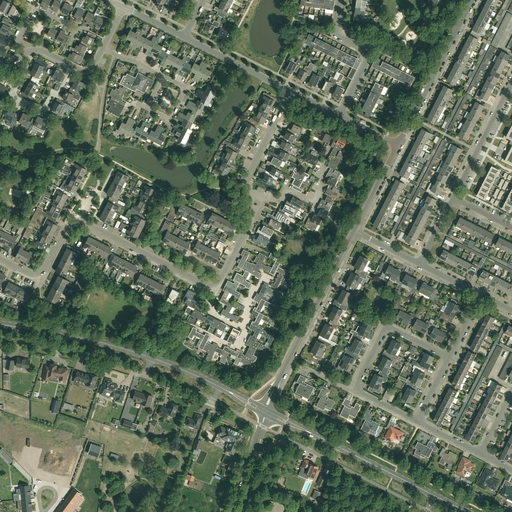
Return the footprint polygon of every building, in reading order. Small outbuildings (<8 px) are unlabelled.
[(12,7),(9,6),(11,3),(8,1),(7,2),(3,0),(1,4),(0,7),(0,10),(5,13),(4,15),(7,17),(8,15),(12,7)] [(50,0),(38,0),(37,3),(43,6),(42,8),(46,10),(48,5),(50,0)] [(61,3),(62,0),(50,0),(48,5),(53,8),(52,10),(56,12),(58,8),(61,3)] [(67,15),(71,6),(65,3),(66,1),(65,0),(62,0),(61,3),(58,8),(64,11),(63,13),(67,15)] [(81,17),(84,12),(78,9),(79,7),(83,1),(81,0),(77,0),(71,14),(76,17),(75,19),(79,21),(81,17)] [(173,12),(177,4),(173,2),(173,0),(171,0),(167,9),(173,12)] [(229,8),(224,5),(226,3),(221,1),(219,0),(216,0),(219,2),(220,3),(218,8),(219,9),(218,11),(224,14),(227,16),(229,13),(227,12),(228,10),(229,8)] [(323,0),(318,0),(318,3),(316,2),(315,7),(320,8),(321,3),(323,3),(323,0)] [(329,0),(323,0),(323,3),(321,3),(320,8),(325,9),(326,4),(329,4),(329,0)] [(333,10),(334,0),(329,0),(329,4),(326,4),(325,9),(333,10)] [(355,2),(356,2),(351,1),(350,4),(355,5),(355,7),(360,8),(359,10),(364,11),(365,6),(360,5),(361,3),(355,2)] [(493,10),(495,6),(487,1),(486,2),(485,1),(484,3),(485,4),(484,7),(492,11),(493,10)] [(16,22),(21,12),(18,11),(18,10),(16,9),(17,7),(13,5),(12,7),(8,15),(14,18),(13,20),(16,22)] [(355,7),(350,6),(349,9),(354,10),(354,12),(359,13),(359,15),(364,16),(364,11),(359,10),(360,8),(355,7)] [(107,18),(102,15),(101,16),(98,14),(101,9),(98,7),(94,15),(91,22),(96,25),(95,27),(99,29),(102,24),(105,25),(108,19),(107,18)] [(490,17),(492,11),(484,7),(484,8),(482,7),(481,9),(483,10),(482,10),(481,13),(490,17)] [(94,15),(88,12),(89,10),(86,8),(84,12),(81,17),(87,20),(86,22),(90,24),(91,22),(94,15)] [(363,21),(364,16),(359,15),(359,13),(354,12),(349,11),(349,14),(354,15),(353,20),(363,21)] [(490,17),(481,13),(479,13),(478,14),(480,15),(478,18),(487,23),(490,17)] [(222,17),(219,23),(221,24),(223,20),(225,21),(227,16),(224,14),(222,17)] [(478,18),(477,18),(476,20),(477,21),(476,24),(484,28),(487,23),(478,18)] [(9,30),(12,25),(3,20),(1,23),(3,24),(0,29),(0,30),(9,35),(11,32),(9,30)] [(211,33),(215,26),(217,27),(219,23),(214,20),(212,25),(208,23),(205,29),(211,33)] [(226,30),(220,27),(221,24),(219,23),(217,27),(217,28),(217,27),(220,29),(217,35),(224,39),(228,31),(226,30)] [(481,34),(484,28),(476,24),(475,25),(474,24),(473,26),(474,26),(473,30),(481,34)] [(60,32),(54,29),(55,27),(51,25),(47,35),(53,38),(52,40),(55,42),(56,40),(60,32)] [(131,47),(140,30),(137,29),(135,33),(130,31),(126,37),(132,40),(129,46),(131,47)] [(9,42),(7,41),(9,35),(0,30),(0,42),(7,46),(9,42)] [(65,46),(69,37),(66,35),(64,34),(65,32),(61,30),(60,32),(56,40),(62,43),(61,45),(65,46)] [(143,45),(146,39),(141,36),(143,32),(140,30),(131,47),(134,49),(137,43),(143,45)] [(91,45),(95,36),(88,32),(87,35),(85,38),(83,37),(81,41),(91,45)] [(316,37),(317,36),(318,33),(315,32),(313,36),(309,34),(304,43),(309,45),(311,41),(313,42),(316,37)] [(320,40),(322,35),(320,34),(319,36),(317,36),(316,37),(313,42),(311,41),(309,45),(313,48),(315,43),(318,44),(320,40)] [(477,43),(478,39),(470,35),(470,36),(468,35),(467,37),(469,37),(467,41),(476,45),(479,47),(480,44),(477,43)] [(161,50),(162,47),(157,44),(159,40),(158,40),(160,37),(157,36),(156,39),(148,55),(150,57),(153,51),(158,53),(159,53),(160,50),(161,50)] [(322,47),(325,42),(327,38),(324,36),(322,41),(320,40),(318,44),(315,43),(313,48),(312,50),(317,52),(318,50),(320,45),(322,47)] [(148,55),(156,39),(153,37),(151,42),(146,39),(143,45),(148,48),(145,54),(148,55)] [(329,44),(331,40),(329,39),(327,43),(325,42),(322,47),(320,45),(318,50),(322,52),(325,48),(327,49),(329,44)] [(487,44),(484,49),(486,51),(489,45),(490,42),(488,41),(487,41),(484,39),(482,42),(487,44)] [(89,48),(91,45),(81,41),(79,46),(76,45),(75,49),(84,54),(87,47),(89,48)] [(334,47),(336,42),(333,41),(331,45),(329,44),(327,49),(325,48),(322,52),(327,55),(329,50),(331,51),(334,47)] [(473,51),(476,45),(467,41),(465,41),(464,42),(466,43),(464,46),(473,51)] [(338,49),(341,45),(338,43),(336,48),(334,47),(331,51),(329,50),(327,55),(331,57),(334,52),(336,53),(338,49)] [(343,51),(345,47),(343,46),(341,50),(338,49),(336,53),(334,52),(331,57),(336,59),(338,55),(341,56),(343,51)] [(473,51),(464,46),(464,47),(462,46),(461,48),(463,49),(461,52),(470,56),(473,51)] [(162,66),(171,49),(168,48),(166,52),(161,50),(160,50),(159,53),(158,53),(157,56),(162,59),(159,65),(162,66)] [(347,54),(348,54),(350,49),(347,48),(345,52),(343,51),(341,56),(338,55),(336,59),(340,61),(343,57),(345,58),(347,54)] [(77,62),(80,56),(82,57),(84,54),(75,49),(72,55),(70,54),(68,57),(77,62)] [(173,64),(177,58),(171,55),(174,51),(171,49),(162,66),(165,67),(168,62),(173,64)] [(352,56),(354,52),(352,50),(350,55),(348,54),(347,54),(345,58),(343,57),(340,61),(345,64),(347,59),(350,60),(352,56)] [(507,61),(510,55),(502,51),(499,57),(507,61)] [(469,59),(470,56),(461,52),(459,52),(459,53),(460,54),(458,58),(467,62),(472,64),(473,61),(469,59)] [(380,65),(382,61),(385,57),(382,55),(380,60),(375,57),(371,66),(375,69),(378,64),(380,65)] [(178,74),(187,58),(184,56),(182,61),(177,58),(173,64),(178,67),(176,73),(178,74)] [(191,70),(193,66),(192,66),(187,63),(191,57),(188,56),(187,58),(178,74),(181,76),(184,70),(189,73),(191,70)] [(356,70),(360,63),(357,61),(358,59),(352,56),(350,60),(347,59),(345,64),(356,70)] [(465,65),(467,62),(458,58),(457,57),(456,59),(457,60),(455,63),(464,68),(468,70),(469,67),(465,65)] [(504,67),(507,61),(499,57),(496,63),(504,67)] [(387,63),(389,59),(387,58),(384,62),(382,61),(380,65),(378,64),(375,69),(380,71),(382,66),(385,68),(387,63)] [(286,70),(285,71),(291,75),(294,69),(297,70),(301,61),(297,59),(296,63),(294,65),(289,63),(287,66),(286,66),(285,69),(286,70)] [(46,68),(48,64),(40,60),(38,64),(36,62),(33,68),(41,72),(47,75),(48,73),(46,72),(46,68)] [(391,65),(392,65),(394,61),(391,60),(389,64),(387,63),(385,68),(382,66),(380,71),(385,73),(387,69),(389,70),(391,65)] [(196,80),(204,63),(201,62),(199,66),(194,63),(192,66),(193,66),(191,70),(196,72),(193,78),(196,80)] [(396,68),(398,63),(396,62),(394,66),(392,65),(391,65),(389,70),(387,69),(385,73),(389,76),(391,71),(394,72),(396,68)] [(207,78),(210,72),(205,69),(207,64),(204,63),(196,80),(199,81),(201,75),(207,78)] [(461,73),(464,68),(455,63),(455,64),(454,63),(453,65),(454,65),(453,69),(461,73)] [(501,72),(504,67),(496,63),(493,68),(501,72)] [(401,70),(403,66),(400,64),(398,69),(396,68),(394,72),(391,71),(389,76),(394,78),(396,73),(398,75),(401,70)] [(405,72),(407,68),(405,67),(403,71),(401,70),(398,75),(396,73),(394,78),(398,80),(401,76),(403,77),(405,72)] [(38,78),(41,72),(33,68),(30,74),(33,76),(32,79),(34,80),(39,82),(40,79),(38,78)] [(56,83),(61,85),(62,82),(65,76),(62,75),(63,73),(59,72),(60,70),(56,68),(52,77),(57,80),(56,83)] [(458,79),(461,73),(453,69),(452,69),(451,68),(450,70),(452,71),(450,74),(458,79)] [(498,78),(501,72),(493,68),(490,74),(498,78)] [(301,69),(297,77),(303,81),(306,75),(307,73),(304,71),(301,69)] [(410,75),(412,70),(409,69),(407,73),(405,72),(403,77),(401,76),(398,80),(403,83),(405,78),(407,79),(410,75)] [(315,86),(318,80),(321,81),(325,74),(319,71),(316,76),(313,74),(308,83),(315,86)] [(412,76),(410,75),(407,79),(405,78),(403,83),(407,85),(405,88),(408,90),(417,73),(414,71),(412,76)] [(123,75),(119,84),(123,86),(132,90),(135,91),(136,89),(142,78),(143,75),(138,73),(135,78),(127,74),(125,76),(123,75)] [(456,84),(458,79),(450,74),(450,75),(448,74),(447,76),(449,77),(447,80),(450,82),(456,85),(456,84)] [(496,84),(498,78),(490,74),(487,79),(496,84)] [(142,78),(136,89),(144,93),(148,86),(150,87),(154,80),(147,77),(143,75),(142,78)] [(326,92),(330,86),(333,87),(334,85),(336,80),(330,77),(328,82),(325,80),(320,89),(326,92)] [(78,90),(80,87),(82,88),(85,84),(76,79),(70,90),(78,94),(79,94),(81,92),(78,90)] [(493,89),(496,84),(487,79),(485,85),(493,89)] [(36,89),(38,85),(40,86),(41,83),(39,82),(34,80),(33,83),(30,81),(27,87),(36,92),(37,89),(36,89)] [(384,87),(371,80),(369,82),(374,84),(373,87),(372,87),(377,89),(376,91),(380,93),(384,87)] [(372,87),(373,87),(368,84),(367,87),(371,89),(370,91),(375,93),(374,96),(378,98),(380,93),(376,91),(377,89),(372,87)] [(211,99),(214,92),(213,92),(215,88),(209,85),(205,92),(198,89),(197,92),(211,99)] [(490,95),(493,89),(485,85),(482,91),(490,95)] [(336,86),(332,95),(338,98),(342,90),(343,89),(339,87),(337,86),(336,86)] [(453,90),(452,90),(444,86),(444,87),(442,86),(441,87),(443,88),(441,91),(450,96),(454,98),(454,96),(454,95),(451,93),(453,90)] [(42,94),(36,92),(27,87),(24,93),(27,94),(26,97),(33,101),(34,98),(32,97),(33,94),(41,97),(42,94)] [(120,101),(126,90),(120,87),(118,89),(116,88),(115,90),(114,89),(114,90),(112,89),(109,95),(112,97),(110,99),(122,105),(123,102),(120,101)] [(370,91),(366,89),(365,91),(369,94),(368,96),(372,98),(371,100),(376,103),(378,98),(374,96),(375,93),(370,91)] [(80,97),(78,95),(78,94),(70,90),(69,93),(65,91),(62,97),(70,101),(72,97),(78,100),(80,97)] [(447,101),(450,96),(441,91),(441,92),(439,91),(438,93),(440,94),(438,97),(447,101)] [(487,101),(490,95),(482,91),(479,96),(487,101)] [(208,106),(211,99),(197,92),(195,95),(202,98),(200,102),(205,104),(208,106)] [(271,107),(274,101),(268,98),(270,95),(263,92),(262,95),(264,96),(263,98),(264,99),(262,102),(271,107)] [(368,96),(364,93),(362,96),(367,98),(366,100),(365,100),(370,103),(369,105),(373,107),(376,103),(371,100),(372,98),(368,96)] [(464,103),(467,98),(470,99),(472,96),(466,93),(462,102),(464,103)] [(448,106),(445,105),(447,101),(438,97),(438,98),(437,97),(436,99),(437,99),(436,103),(444,107),(447,108),(448,106)] [(365,100),(366,100),(361,98),(360,101),(364,103),(363,105),(368,107),(367,109),(371,112),(373,107),(369,105),(370,103),(365,100)] [(54,102),(52,106),(53,106),(52,109),(55,111),(54,113),(60,116),(61,113),(62,114),(67,104),(57,99),(55,102),(54,102)] [(122,105),(110,99),(108,105),(110,106),(108,111),(119,117),(122,110),(120,109),(122,105)] [(201,111),(205,104),(200,102),(197,100),(196,104),(189,101),(187,104),(201,111)] [(268,112),(271,107),(262,102),(259,108),(268,112)] [(481,112),(484,106),(476,102),(474,105),(471,104),(469,106),(473,108),(481,112)] [(369,116),(371,112),(367,109),(368,107),(363,105),(359,103),(358,105),(362,107),(360,112),(369,116)] [(441,113),(444,107),(436,103),(435,103),(434,103),(433,104),(434,105),(433,108),(441,113)] [(198,118),(201,111),(187,104),(186,107),(192,110),(191,114),(195,116),(198,118)] [(441,113),(433,108),(431,107),(430,110),(431,111),(430,114),(438,118),(441,113)] [(265,118),(268,112),(259,108),(257,114),(265,118)] [(478,118),(481,112),(473,108),(470,113),(478,118)] [(17,118),(14,117),(16,114),(8,110),(4,120),(7,121),(6,124),(9,126),(13,127),(15,123),(17,118)] [(86,131),(94,130),(92,111),(84,112),(86,131)] [(192,123),(195,116),(191,114),(188,112),(186,116),(180,112),(178,116),(192,123)] [(23,113),(19,122),(22,124),(21,127),(27,130),(31,122),(28,121),(30,117),(23,113)] [(438,118),(430,114),(428,113),(427,115),(429,116),(427,120),(439,126),(440,123),(437,122),(438,118)] [(478,118),(470,113),(467,119),(476,123),(478,118)] [(262,124),(265,118),(257,114),(255,117),(254,116),(252,118),(251,117),(249,120),(251,121),(255,124),(257,121),(262,124)] [(27,130),(25,133),(29,133),(32,128),(38,131),(39,129),(43,131),(47,123),(43,122),(44,119),(38,116),(35,121),(32,119),(31,122),(27,130)] [(189,129),(192,123),(178,116),(176,119),(183,122),(181,126),(184,127),(189,129)] [(123,133),(125,133),(132,119),(129,118),(125,124),(122,122),(119,128),(117,127),(115,132),(122,135),(123,133)] [(252,133),(255,127),(250,124),(251,121),(249,120),(245,118),(243,121),(245,122),(244,124),(246,125),(244,128),(252,133)] [(135,129),(131,127),(135,121),(132,119),(125,133),(131,137),(133,134),(132,134),(135,129)] [(473,129),(476,123),(467,119),(464,124),(473,129)] [(139,137),(146,123),(143,122),(140,128),(136,126),(135,129),(132,134),(133,134),(139,137)] [(149,133),(146,131),(149,125),(146,123),(139,137),(146,141),(147,138),(149,133)] [(298,137),(302,128),(293,124),(290,129),(287,128),(286,131),(295,135),(295,136),(298,137)] [(473,129),(464,124),(463,128),(462,127),(461,126),(459,125),(458,128),(462,130),(470,134),(473,129)] [(154,141),(161,127),(158,126),(154,132),(151,130),(149,133),(147,138),(154,141)] [(325,142),(328,143),(332,136),(323,132),(325,129),(319,126),(313,136),(325,142)] [(160,145),(164,137),(160,135),(164,129),(161,127),(154,141),(160,145)] [(188,137),(191,130),(189,129),(184,127),(182,130),(176,127),(174,130),(188,137)] [(250,138),(252,133),(244,128),(242,132),(240,131),(239,133),(241,134),(250,138)] [(422,129),(420,128),(419,131),(421,132),(419,135),(428,139),(431,133),(422,129)] [(186,144),(185,144),(188,137),(174,130),(172,133),(179,136),(177,140),(180,142),(179,144),(184,147),(186,144)] [(467,140),(470,134),(462,130),(459,136),(467,140)] [(291,144),(295,136),(295,135),(286,131),(283,137),(280,135),(278,138),(281,140),(286,142),(291,144)] [(247,144),(250,138),(241,134),(238,139),(247,144)] [(425,145),(428,139),(419,135),(417,135),(416,136),(418,137),(416,140),(425,145)] [(341,151),(346,140),(339,136),(336,142),(333,140),(330,146),(333,148),(332,151),(342,156),(343,153),(341,151)] [(247,144),(238,139),(236,138),(233,144),(232,144),(230,144),(229,144),(228,144),(228,145),(231,146),(233,147),(237,149),(238,147),(244,150),(244,148),(245,149),(247,145),(246,144),(247,144)] [(293,145),(291,144),(286,142),(281,140),(280,142),(277,141),(274,147),(280,150),(280,149),(286,153),(289,154),(293,145)] [(422,150),(425,145),(416,140),(416,141),(414,140),(414,142),(415,143),(413,146),(414,146),(422,150)] [(234,159),(237,153),(231,150),(233,147),(231,146),(228,145),(226,144),(225,147),(227,148),(225,150),(227,151),(225,154),(234,159)] [(459,155),(462,149),(454,145),(451,151),(459,155)] [(419,156),(422,150),(414,146),(413,146),(413,147),(412,146),(411,148),(412,148),(411,152),(419,156)] [(286,160),(289,154),(286,153),(280,149),(280,150),(277,155),(274,154),(273,157),(280,160),(282,161),(285,163),(286,160)] [(301,158),(315,166),(320,155),(319,155),(312,151),(310,154),(304,151),(301,158)] [(335,170),(342,156),(332,151),(327,159),(330,161),(327,166),(330,168),(335,170)] [(416,162),(419,156),(411,152),(410,152),(409,151),(408,153),(409,154),(408,157),(416,162)] [(456,161),(459,155),(451,151),(448,157),(456,161)] [(231,164),(234,159),(225,154),(222,160),(231,164)] [(277,170),(278,170),(282,161),(280,160),(273,157),(270,162),(267,161),(266,164),(271,167),(277,170)] [(414,167),(416,162),(408,157),(407,158),(406,157),(405,159),(407,160),(405,163),(413,167),(414,167)] [(453,166),(456,161),(448,157),(445,162),(453,166)] [(228,170),(231,164),(222,160),(219,165),(228,170)] [(403,162),(402,164),(404,165),(402,168),(411,173),(414,167),(413,167),(405,163),(403,162)] [(451,172),(453,166),(445,162),(442,168),(451,172)] [(83,175),(86,169),(76,164),(75,167),(76,167),(74,171),(83,175)] [(229,171),(228,170),(219,165),(216,164),(212,172),(218,175),(220,173),(225,176),(226,174),(227,175),(229,171)] [(491,167),(489,171),(497,175),(498,176),(501,170),(495,167),(495,168),(495,167),(492,166),(491,168),(491,167)] [(276,180),(280,171),(278,170),(277,170),(271,167),(269,172),(266,171),(264,174),(273,178),(276,180)] [(299,188),(305,176),(307,177),(309,175),(306,173),(295,167),(293,171),(294,172),(291,177),(294,178),(291,184),(293,185),(291,188),(301,192),(302,190),(299,188)] [(333,187),(340,173),(335,170),(330,168),(326,176),(329,178),(326,184),(329,185),(333,187)] [(413,174),(411,173),(402,168),(400,168),(399,170),(401,171),(399,174),(407,178),(406,181),(409,182),(413,174)] [(448,178),(451,172),(442,168),(440,173),(448,178)] [(66,172),(65,175),(69,176),(70,175),(72,176),(80,180),(83,175),(74,171),(72,169),(70,174),(66,172)] [(127,179),(128,177),(118,171),(118,172),(117,172),(115,176),(116,177),(115,177),(124,182),(126,178),(127,179)] [(489,171),(487,176),(495,180),(497,175),(489,171)] [(445,183),(448,178),(440,173),(437,179),(445,183)] [(270,184),(273,178),(264,174),(261,179),(259,178),(257,181),(271,188),(273,186),(270,184)] [(77,186),(80,180),(72,176),(69,182),(77,186)] [(487,176),(484,181),(492,185),(495,180),(487,176)] [(121,187),(124,182),(115,177),(113,183),(121,187)] [(442,189),(445,183),(437,179),(435,182),(433,181),(432,183),(434,185),(442,189)] [(74,192),(77,186),(69,182),(64,180),(61,185),(63,186),(61,188),(61,189),(63,190),(68,192),(69,189),(74,192)] [(405,184),(396,180),(394,180),(394,181),(395,182),(393,185),(402,190),(405,184)] [(484,181),(482,185),(490,190),(492,185),(484,181)] [(118,193),(121,187),(113,183),(110,188),(118,193)] [(152,196),(155,190),(145,185),(143,191),(144,191),(144,192),(152,196)] [(331,204),(339,190),(333,187),(329,185),(324,193),(327,195),(324,200),(324,201),(331,204)] [(393,185),(392,185),(391,187),(392,188),(391,191),(399,195),(402,190),(393,185)] [(439,194),(442,189),(434,185),(431,190),(439,194)] [(482,185),(479,190),(487,194),(488,194),(490,190),(482,185)] [(64,201),(67,195),(62,192),(63,190),(61,189),(61,188),(57,186),(56,189),(57,190),(56,192),(58,193),(56,197),(64,201)] [(117,196),(118,193),(110,188),(107,194),(112,197),(111,200),(115,202),(117,203),(119,200),(117,199),(118,197),(117,196)] [(396,201),(399,195),(391,191),(390,191),(389,190),(388,193),(389,193),(388,197),(396,201)] [(478,194),(477,195),(480,197),(480,198),(485,200),(488,195),(488,194),(487,194),(479,190),(478,194)] [(152,196),(144,192),(141,197),(149,202),(150,200),(151,200),(153,197),(152,196)] [(394,207),(396,201),(388,197),(387,197),(386,196),(385,198),(387,199),(385,202),(394,207)] [(428,196),(426,200),(424,199),(423,200),(433,206),(436,200),(428,196)] [(62,207),(64,201),(56,197),(53,202),(62,207)] [(147,207),(149,202),(141,197),(138,203),(147,207)] [(295,209),(298,210),(302,202),(297,199),(292,197),(291,198),(291,200),(288,198),(286,201),(285,204),(291,207),(295,209)] [(324,219),(331,204),(324,201),(324,200),(321,199),(317,208),(320,209),(317,215),(321,217),(324,219)] [(422,207),(431,211),(433,206),(423,200),(422,200),(420,203),(424,205),(422,207)] [(51,201),(50,202),(48,207),(50,208),(59,212),(62,207),(53,202),(51,201)] [(117,209),(118,207),(120,208),(122,205),(117,203),(115,202),(114,205),(108,202),(105,207),(114,212),(116,209),(117,209)] [(144,213),(147,207),(138,203),(135,202),(132,207),(130,210),(135,212),(137,213),(138,210),(144,213)] [(391,212),(394,207),(385,202),(385,203),(383,202),(382,204),(384,205),(382,208),(391,212)] [(504,202),(501,208),(507,211),(510,212),(511,211),(511,208),(511,206),(505,203),(504,202)] [(182,215),(187,207),(181,204),(178,210),(176,213),(176,214),(178,215),(179,213),(182,215)] [(292,215),(295,209),(291,207),(285,204),(283,207),(281,205),(278,211),(283,214),(288,216),(289,214),(292,215)] [(111,218),(114,212),(105,207),(103,213),(111,218)] [(188,218),(192,209),(187,207),(182,215),(188,218)] [(388,218),(391,212),(382,208),(380,207),(379,209),(381,210),(379,214),(388,218)] [(428,217),(431,211),(422,207),(419,213),(428,217)] [(59,213),(58,213),(59,212),(50,208),(48,211),(47,210),(46,213),(42,211),(41,213),(41,214),(47,217),(49,218),(50,215),(56,218),(57,217),(59,213)] [(194,221),(198,212),(192,209),(188,218),(194,221)] [(285,222),(288,216),(283,214),(278,211),(276,214),(273,212),(272,215),(269,214),(268,217),(270,218),(276,221),(278,218),(285,222)] [(142,226),(145,220),(140,218),(141,215),(137,213),(135,212),(133,215),(135,215),(134,218),(135,219),(134,222),(142,226)] [(199,225),(204,215),(198,212),(194,221),(197,223),(196,224),(199,225)] [(110,221),(111,218),(103,213),(100,219),(105,222),(110,224),(111,222),(110,221)] [(213,224),(217,216),(212,213),(207,223),(209,224),(210,223),(213,224)] [(314,232),(321,217),(317,215),(314,213),(311,219),(308,218),(304,226),(314,232)] [(385,224),(388,218),(379,214),(377,213),(376,215),(378,216),(376,219),(385,224)] [(425,223),(428,217),(419,213),(417,219),(425,223)] [(219,227),(223,219),(217,216),(213,224),(219,227)] [(55,231),(57,225),(52,223),(53,220),(49,218),(47,217),(44,222),(43,225),(46,227),(55,231)] [(462,229),(466,220),(460,217),(456,226),(462,229)] [(278,229),(281,223),(276,221),(270,218),(269,221),(266,219),(265,222),(263,221),(261,224),(263,225),(269,228),(270,226),(278,229)] [(224,230),(229,221),(223,219),(219,227),(224,230)] [(385,224),(376,219),(376,220),(374,219),(374,221),(375,221),(373,225),(382,229),(385,224)] [(422,228),(425,223),(417,219),(414,224),(422,228)] [(467,231),(472,223),(466,220),(462,229),(467,231)] [(229,234),(234,224),(229,221),(224,230),(228,232),(227,233),(229,234)] [(139,232),(142,226),(134,222),(131,228),(139,232)] [(471,237),(477,226),(472,223),(467,231),(471,233),(469,236),(471,237)] [(419,234),(422,228),(414,224),(411,230),(419,234)] [(270,236),(273,230),(269,228),(263,225),(262,228),(259,226),(256,232),(259,234),(262,235),(269,239),(270,236)] [(11,233),(6,230),(8,227),(5,226),(4,228),(4,229),(5,230),(0,239),(0,241),(5,244),(9,235),(10,235),(11,233)] [(479,237),(483,229),(477,226),(471,237),(474,238),(475,235),(479,237)] [(52,237),(55,231),(46,227),(43,232),(52,237)] [(137,238),(139,232),(131,228),(129,231),(128,230),(127,233),(137,238)] [(484,240),(488,232),(483,229),(479,237),(482,239),(481,241),(483,243),(484,240)] [(416,239),(419,234),(411,230),(408,235),(416,239)] [(168,244),(172,235),(169,233),(170,232),(167,231),(167,232),(165,234),(162,241),(168,244)] [(49,242),(52,237),(43,232),(40,238),(49,242)] [(490,243),(494,235),(488,232),(484,240),(490,243)] [(266,245),(269,239),(262,235),(259,234),(257,237),(255,235),(252,241),(257,244),(259,241),(266,245)] [(13,237),(10,235),(9,235),(5,244),(11,246),(13,241),(16,242),(19,236),(16,235),(16,236),(13,235),(13,237)] [(174,247),(178,238),(172,235),(168,244),(174,247)] [(414,245),(416,239),(408,235),(405,241),(414,245)] [(90,248),(94,240),(88,237),(86,242),(83,241),(82,242),(80,247),(82,249),(83,247),(86,248),(86,247),(90,248)] [(501,249),(505,240),(500,237),(495,246),(501,249)] [(46,248),(49,242),(40,238),(38,241),(37,241),(36,243),(46,248)] [(179,249),(183,241),(178,238),(174,247),(179,249)] [(198,254),(203,245),(199,243),(200,242),(198,241),(199,239),(196,238),(195,240),(194,242),(193,244),(195,245),(192,251),(198,254)] [(95,251),(100,243),(94,240),(90,248),(95,251)] [(185,252),(188,247),(190,248),(193,244),(194,242),(191,241),(191,240),(190,242),(188,241),(187,242),(183,241),(179,249),(185,252)] [(507,251),(511,243),(505,240),(501,249),(507,251)] [(101,254),(105,246),(100,243),(95,251),(94,254),(95,254),(96,255),(98,252),(101,254)] [(21,260),(26,251),(22,250),(23,248),(21,247),(22,245),(19,244),(16,250),(18,251),(15,257),(21,260)] [(204,257),(208,248),(203,245),(198,254),(204,257)] [(108,254),(111,249),(105,246),(101,254),(104,256),(104,257),(106,258),(105,260),(103,264),(106,266),(108,262),(109,260),(111,255),(108,254)] [(445,261),(449,253),(444,250),(444,249),(441,247),(438,255),(440,256),(439,258),(445,261)] [(76,256),(77,254),(79,255),(80,252),(74,249),(73,251),(67,248),(64,254),(73,259),(74,255),(76,256)] [(209,259),(214,251),(208,248),(204,257),(209,259)] [(251,264),(245,261),(249,253),(243,249),(240,255),(242,256),(240,260),(238,260),(237,262),(239,263),(237,267),(241,269),(243,265),(253,270),(256,265),(252,263),(251,264)] [(32,259),(36,252),(33,251),(32,253),(30,251),(29,253),(26,251),(21,260),(27,263),(30,257),(32,259)] [(215,262),(220,252),(218,251),(217,253),(214,251),(209,259),(215,262)] [(268,267),(262,264),(266,256),(262,254),(259,252),(258,255),(257,256),(257,257),(259,258),(256,265),(253,270),(257,272),(259,268),(269,273),(272,268),(268,266),(268,267)] [(451,264),(455,255),(449,253),(445,261),(451,264)] [(73,259),(64,254),(61,260),(70,264),(73,259)] [(115,267),(120,258),(114,255),(111,261),(109,260),(108,262),(106,266),(105,266),(108,267),(109,266),(111,267),(112,265),(115,267)] [(278,267),(281,260),(282,259),(278,257),(275,255),(273,260),(275,261),(272,268),(269,273),(273,275),(276,271),(279,273),(284,275),(283,275),(286,276),(288,271),(284,269),(284,270),(278,267)] [(357,261),(365,265),(368,260),(360,255),(357,261)] [(456,267),(461,258),(455,255),(451,264),(456,267)] [(126,261),(124,260),(120,258),(115,267),(114,269),(119,271),(117,275),(119,276),(121,273),(120,272),(121,270),(126,261)] [(462,270),(466,261),(461,258),(456,267),(462,270)] [(67,270),(70,264),(61,260),(58,265),(67,270)] [(127,273),(131,264),(126,261),(121,270),(127,273)] [(363,269),(365,265),(357,261),(354,267),(358,269),(357,272),(363,275),(366,276),(368,273),(364,271),(365,269),(363,269)] [(468,272),(472,264),(466,261),(462,270),(468,272)] [(134,273),(137,267),(131,264),(127,273),(130,274),(129,276),(132,277),(131,279),(134,280),(135,278),(137,274),(134,273)] [(473,275),(478,267),(472,264),(468,272),(473,275)] [(65,273),(67,270),(58,265),(55,271),(66,276),(67,274),(65,273)] [(245,281),(249,273),(255,276),(255,277),(259,279),(261,274),(257,272),(253,270),(243,265),(241,269),(245,271),(242,276),(236,273),(235,276),(245,281)] [(391,277),(395,269),(389,266),(387,270),(384,269),(381,275),(380,277),(383,279),(386,274),(391,277)] [(401,277),(402,276),(399,274),(401,272),(395,269),(391,277),(389,279),(395,282),(398,284),(401,277)] [(484,281),(489,273),(483,270),(479,278),(484,281)] [(361,278),(363,275),(357,272),(355,275),(351,272),(348,278),(356,282),(358,279),(360,280),(360,278),(361,278)] [(287,274),(286,276),(283,275),(284,275),(279,273),(274,284),(272,283),(270,286),(276,289),(280,281),(286,284),(286,285),(290,287),(293,282),(294,278),(287,274)] [(490,284),(494,276),(489,273),(484,281),(490,284)] [(142,286),(146,277),(140,274),(137,280),(135,278),(134,280),(131,284),(134,286),(135,284),(138,285),(138,284),(142,286)] [(403,283),(408,286),(412,277),(409,276),(410,275),(407,274),(406,275),(406,274),(404,279),(401,277),(398,284),(402,285),(403,283)] [(67,284),(68,281),(58,276),(55,282),(64,286),(66,283),(67,284)] [(245,281),(235,276),(233,280),(235,281),(232,286),(226,283),(225,286),(235,291),(239,283),(245,286),(245,287),(249,289),(251,284),(245,281)] [(496,287),(500,278),(494,276),(490,284),(496,287)] [(147,288),(152,280),(146,277),(142,286),(147,288)] [(419,284),(416,283),(418,280),(412,277),(408,286),(412,288),(410,292),(414,294),(415,292),(418,286),(419,284)] [(354,287),(356,282),(348,278),(345,284),(350,286),(348,289),(356,293),(358,293),(359,290),(354,287)] [(501,290),(506,281),(500,278),(496,287),(501,290)] [(153,291),(157,283),(152,280),(147,288),(153,291)] [(507,292),(511,284),(506,281),(501,290),(507,292)] [(10,294),(14,285),(8,282),(5,288),(3,286),(2,288),(0,291),(0,292),(5,295),(6,292),(10,294)] [(61,292),(64,286),(55,282),(53,287),(61,292)] [(160,291),(163,286),(157,283),(153,291),(156,293),(155,294),(158,295),(157,297),(160,299),(163,292),(160,291)] [(281,302),(280,302),(283,295),(281,294),(268,287),(268,285),(264,283),(258,294),(256,293),(255,296),(261,299),(266,301),(267,299),(262,297),(265,291),(271,294),(271,295),(275,297),(271,304),(275,306),(278,307),(281,302)] [(425,294),(429,286),(423,283),(421,288),(418,286),(415,292),(419,294),(420,292),(425,294)] [(15,297),(20,288),(14,285),(10,294),(15,297)] [(228,300),(226,299),(229,293),(235,296),(235,297),(239,299),(241,294),(235,291),(225,286),(223,290),(225,291),(221,299),(219,301),(225,304),(227,305),(228,306),(229,303),(227,302),(228,300)] [(435,295),(432,293),(435,289),(429,286),(425,294),(430,297),(429,299),(432,301),(435,295)] [(58,297),(61,292),(53,287),(50,293),(58,297)] [(14,299),(16,300),(18,298),(21,299),(25,291),(20,288),(15,297),(14,299)] [(172,305),(179,292),(172,289),(165,302),(172,305)] [(191,299),(195,292),(193,291),(188,289),(181,302),(188,305),(191,299)] [(354,298),(356,293),(348,289),(347,292),(342,289),(340,295),(348,299),(350,300),(351,299),(354,298)] [(28,299),(31,294),(25,291),(21,299),(24,301),(24,303),(26,304),(25,305),(28,307),(31,301),(28,299)] [(57,301),(58,297),(50,293),(47,299),(57,304),(58,301),(57,301)] [(345,304),(348,299),(340,295),(337,301),(341,303),(340,306),(346,309),(348,305),(345,304)] [(271,316),(275,317),(279,308),(278,307),(275,306),(271,304),(266,301),(261,299),(255,296),(253,300),(259,303),(256,308),(254,307),(253,310),(259,313),(263,305),(269,308),(269,309),(273,311),(271,314),(272,315),(271,316)] [(198,302),(191,299),(188,305),(185,312),(191,315),(194,308),(195,309),(198,302)] [(460,306),(455,304),(457,302),(451,299),(450,301),(451,302),(449,308),(457,312),(460,306)] [(229,313),(233,305),(229,303),(228,306),(227,305),(225,311),(223,310),(222,312),(221,314),(235,321),(237,322),(239,317),(235,315),(235,316),(229,313)] [(402,321),(406,313),(403,312),(405,308),(399,305),(396,313),(398,314),(396,318),(402,321)] [(343,315),(346,309),(340,306),(338,309),(334,306),(331,312),(339,316),(341,313),(343,315)] [(198,318),(201,312),(195,309),(194,308),(191,315),(188,321),(191,323),(195,325),(198,318)] [(457,312),(449,308),(446,313),(444,311),(441,316),(447,319),(449,315),(454,318),(457,312)] [(258,325),(261,319),(267,322),(267,323),(270,325),(269,327),(273,329),(277,322),(273,320),(259,313),(253,310),(251,314),(257,317),(254,322),(252,321),(251,324),(261,329),(262,327),(258,325)] [(372,325),(369,324),(370,321),(369,321),(370,318),(356,311),(354,314),(362,318),(361,321),(363,322),(361,327),(369,331),(372,325)] [(210,325),(214,318),(204,313),(201,312),(198,318),(210,325)] [(337,321),(339,316),(331,312),(328,318),(332,320),(331,323),(337,326),(339,322),(337,321)] [(413,321),(416,315),(412,313),(411,313),(410,313),(409,314),(409,315),(406,313),(402,321),(404,323),(404,324),(407,325),(408,324),(410,320),(413,321)] [(491,324),(494,318),(487,314),(484,320),(491,324)] [(419,330),(423,322),(418,319),(419,317),(416,315),(413,321),(415,323),(413,327),(419,330)] [(214,335),(220,321),(214,318),(210,325),(207,331),(214,335)] [(430,330),(433,324),(430,322),(427,320),(426,323),(423,322),(419,330),(425,333),(427,329),(430,330)] [(489,329),(491,324),(484,320),(481,325),(489,329)] [(220,338),(227,325),(220,321),(214,335),(220,338)] [(331,333),(333,328),(335,329),(337,326),(331,323),(330,326),(325,323),(322,329),(331,333)] [(264,346),(269,348),(275,336),(274,335),(261,329),(251,324),(249,328),(255,331),(252,336),(250,335),(249,338),(255,341),(259,333),(265,336),(265,337),(268,339),(266,342),(264,346)] [(440,330),(435,328),(436,325),(433,324),(430,330),(432,331),(430,336),(436,339),(440,330)] [(486,335),(489,329),(481,325),(479,331),(486,335)] [(366,337),(369,331),(361,327),(358,326),(354,334),(360,338),(362,335),(366,337)] [(206,342),(209,336),(205,333),(204,335),(196,331),(197,329),(193,327),(188,337),(192,339),(193,335),(200,338),(196,347),(206,352),(210,343),(206,342)] [(226,341),(233,344),(239,333),(239,331),(238,330),(233,328),(226,341)] [(442,341),(446,333),(447,331),(441,328),(440,330),(436,339),(442,341)] [(328,338),(331,333),(322,329),(319,335),(324,337),(322,340),(326,342),(329,343),(330,339),(328,338)] [(483,340),(486,335),(479,331),(476,337),(483,340)] [(363,342),(359,340),(360,338),(354,334),(353,334),(350,340),(351,340),(350,343),(352,344),(360,348),(363,342)] [(480,346),(483,340),(476,337),(473,342),(480,346)] [(264,346),(255,341),(249,338),(245,344),(252,347),(251,349),(249,348),(245,356),(244,356),(251,359),(249,363),(248,363),(247,366),(245,369),(252,372),(255,365),(252,363),(254,361),(255,361),(257,357),(253,355),(257,347),(266,352),(265,356),(268,357),(269,358),(273,350),(270,348),(269,348),(264,346)] [(402,347),(404,342),(397,338),(395,341),(393,340),(390,345),(398,350),(400,347),(402,347)] [(322,350),(324,345),(327,346),(329,343),(326,342),(322,340),(321,343),(316,340),(314,346),(322,350)] [(477,351),(480,346),(473,342),(470,348),(477,351)] [(219,348),(217,347),(218,345),(213,343),(212,345),(210,343),(206,352),(208,353),(205,359),(210,361),(212,357),(211,357),(215,351),(222,355),(224,351),(222,350),(219,348)] [(357,354),(360,348),(352,344),(349,349),(346,347),(344,350),(346,351),(345,351),(352,354),(353,352),(357,354)] [(396,355),(398,350),(390,345),(387,351),(391,353),(390,356),(396,359),(400,362),(402,358),(396,355)] [(224,346),(222,350),(224,351),(222,355),(219,361),(224,364),(226,360),(226,359),(229,353),(236,357),(240,351),(237,349),(236,352),(224,346)] [(325,352),(322,350),(314,346),(311,352),(319,356),(317,359),(320,360),(325,352)] [(244,356),(245,356),(241,354),(242,352),(240,351),(236,357),(233,363),(238,365),(240,361),(244,363),(243,364),(247,366),(248,363),(249,363),(251,359),(244,356)] [(354,359),(353,359),(355,356),(352,354),(345,351),(341,359),(341,360),(343,361),(352,365),(354,359)] [(473,360),(476,355),(468,351),(466,356),(473,360)] [(434,357),(426,353),(423,359),(431,363),(434,357)] [(394,363),(396,359),(390,356),(389,359),(384,356),(381,362),(390,367),(391,363),(393,365),(394,363)] [(470,366),(473,360),(466,356),(463,362),(470,366)] [(30,360),(18,358),(16,366),(29,368),(30,360)] [(349,371),(352,365),(343,361),(341,360),(341,359),(340,359),(336,368),(339,369),(338,370),(342,372),(344,369),(349,371)] [(428,369),(431,363),(423,359),(420,364),(418,363),(416,366),(422,369),(423,366),(428,369)] [(14,361),(7,360),(6,368),(13,370),(14,361)] [(390,371),(388,370),(390,367),(381,362),(380,365),(379,364),(378,367),(378,368),(381,369),(379,372),(388,376),(390,371)] [(467,371),(470,366),(463,362),(460,368),(467,371)] [(50,364),(49,367),(45,366),(43,379),(48,380),(49,376),(54,377),(54,376),(60,377),(59,379),(65,381),(68,369),(56,367),(56,365),(50,364)] [(421,372),(422,369),(416,366),(414,365),(413,367),(414,368),(412,370),(413,372),(415,373),(414,376),(422,380),(425,374),(421,372)] [(467,371),(460,368),(457,373),(464,377),(467,371)] [(89,374),(88,375),(77,371),(74,379),(86,383),(85,384),(88,385),(88,386),(90,387),(91,386),(94,387),(97,376),(89,374)] [(386,380),(388,376),(379,372),(378,375),(376,373),(373,379),(381,384),(383,379),(386,380)] [(462,382),(464,377),(457,373),(454,379),(462,382)] [(314,387),(304,382),(306,378),(300,375),(296,382),(299,384),(295,392),(302,396),(303,394),(309,397),(310,395),(312,394),(311,393),(314,387)] [(419,386),(422,380),(414,376),(412,379),(409,377),(406,382),(407,383),(413,386),(415,383),(419,386)] [(102,386),(99,394),(104,395),(106,391),(111,393),(110,396),(116,398),(115,401),(122,403),(125,392),(119,390),(118,392),(116,391),(118,386),(114,384),(113,385),(111,384),(112,381),(106,379),(103,387),(102,386)] [(379,387),(381,384),(373,379),(370,385),(375,388),(374,390),(379,393),(381,389),(381,388),(379,387)] [(462,382),(454,379),(452,384),(459,388),(462,382)] [(499,391),(501,386),(494,382),(491,388),(499,391)] [(412,389),(413,386),(407,383),(406,386),(404,389),(407,390),(405,393),(413,397),(416,391),(412,389)] [(454,397),(457,391),(450,387),(447,393),(454,397)] [(476,387),(474,393),(476,394),(477,394),(477,395),(479,395),(482,390),(478,388),(479,388),(476,387)] [(335,401),(325,396),(327,391),(321,388),(317,396),(320,398),(316,406),(323,410),(325,406),(331,409),(335,401)] [(496,397),(499,391),(491,388),(488,393),(496,397)] [(144,394),(135,391),(132,399),(134,400),(134,401),(137,402),(137,401),(142,402),(141,404),(149,406),(150,403),(151,403),(152,399),(151,399),(152,396),(145,393),(144,394)] [(388,400),(389,400),(392,394),(386,391),(383,397),(383,398),(388,400)] [(411,403),(413,397),(405,393),(401,401),(406,403),(407,401),(411,403)] [(451,402),(454,397),(447,393),(444,399),(451,402)] [(493,402),(496,397),(488,393),(486,399),(493,402)] [(355,418),(359,410),(361,405),(356,403),(353,408),(348,405),(351,401),(348,399),(339,415),(347,419),(349,415),(355,418)] [(449,408),(451,402),(444,399),(441,404),(449,408)] [(490,408),(493,402),(486,399),(483,404),(490,408)] [(59,408),(60,401),(59,401),(58,405),(54,404),(53,406),(52,410),(56,411),(56,413),(58,413),(59,408)] [(178,405),(171,402),(168,409),(161,407),(158,414),(167,417),(168,414),(174,416),(178,405)] [(446,413),(449,408),(441,404),(439,410),(446,413)] [(490,408),(483,404),(480,410),(487,413),(490,408)] [(443,419),(446,413),(439,410),(436,415),(443,419)] [(484,419),(487,413),(480,410),(477,415),(484,419)] [(365,420),(360,429),(368,433),(368,432),(377,437),(382,427),(379,426),(379,424),(369,419),(372,415),(368,413),(369,412),(366,411),(364,416),(362,418),(365,420)] [(198,429),(202,416),(196,414),(194,420),(188,418),(186,424),(198,429)] [(440,425),(443,419),(436,415),(433,421),(440,425)] [(482,425),(484,419),(477,415),(474,421),(482,425)] [(132,422),(124,420),(122,426),(130,429),(132,422)] [(388,429),(384,438),(391,441),(392,440),(398,443),(403,433),(393,428),(395,423),(392,422),(389,420),(387,425),(386,428),(388,429)] [(482,425),(474,421),(472,426),(479,430),(482,425)] [(238,444),(243,434),(237,432),(237,431),(233,430),(227,427),(226,428),(220,426),(217,433),(223,436),(222,437),(223,437),(222,439),(225,441),(226,439),(231,441),(229,446),(228,445),(226,451),(233,454),(235,450),(236,451),(238,448),(236,447),(238,444)] [(479,430),(472,426),(469,432),(476,436),(479,430)] [(473,441),(476,436),(469,432),(466,438),(473,441)] [(416,449),(414,453),(420,456),(421,454),(429,458),(433,450),(436,452),(439,446),(429,441),(426,446),(421,443),(418,442),(414,448),(416,449)] [(101,447),(91,444),(88,452),(98,455),(101,447)] [(510,455),(511,450),(511,448),(502,444),(501,446),(505,448),(503,451),(510,455)] [(456,455),(452,453),(450,452),(448,455),(444,453),(446,450),(443,448),(440,454),(443,455),(439,462),(443,465),(445,462),(451,465),(456,455)] [(5,451),(2,454),(10,463),(13,460),(5,451)] [(507,461),(510,455),(503,451),(502,455),(498,452),(496,455),(507,460),(507,461)] [(471,472),(475,465),(466,460),(467,459),(463,457),(459,465),(460,465),(457,472),(464,476),(467,470),(471,472)] [(311,462),(305,460),(301,468),(307,470),(306,474),(308,475),(308,477),(312,479),(314,476),(316,477),(319,470),(316,469),(317,467),(310,464),(311,462)] [(228,470),(230,471),(229,473),(230,474),(232,474),(233,474),(233,472),(234,472),(236,466),(229,464),(228,470)] [(499,482),(493,479),(493,480),(491,478),(493,473),(486,470),(478,485),(485,489),(488,490),(490,487),(495,489),(497,486),(497,485),(499,482)] [(326,477),(321,474),(317,484),(322,486),(326,477)] [(511,489),(510,488),(511,483),(505,480),(502,486),(504,488),(500,495),(508,499),(507,500),(511,502),(511,489)] [(20,494),(13,494),(14,500),(17,500),(21,500),(21,499),(27,499),(27,496),(30,495),(30,494),(31,494),(31,493),(30,493),(30,491),(29,485),(20,486),(20,494)] [(64,502),(74,509),(80,500),(77,498),(80,494),(78,492),(75,491),(74,489),(66,499),(64,502)] [(320,493),(314,490),(311,498),(317,500),(320,493)] [(21,500),(17,500),(17,505),(22,505),(22,511),(32,511),(31,506),(32,506),(32,505),(31,505),(31,503),(32,503),(31,503),(30,498),(27,499),(21,499),(21,500)] [(61,505),(55,511),(72,511),(74,509),(64,502),(62,506),(61,505)]
